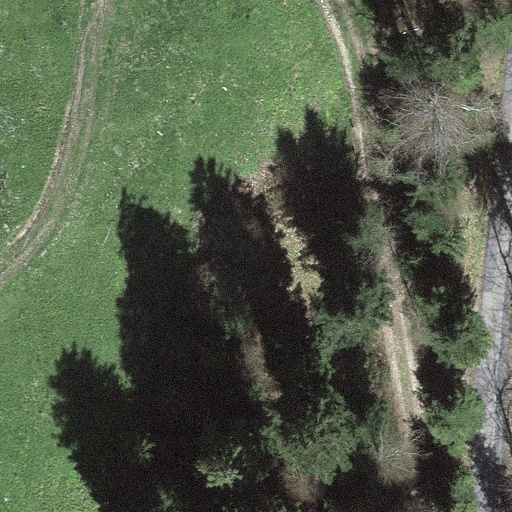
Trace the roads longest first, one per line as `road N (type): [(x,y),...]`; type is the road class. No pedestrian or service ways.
road 1 (track): [(431,511),(419,491),(351,35),(331,0)]
road 2 (unclassified): [(511,175),(488,511)]
road 3 (track): [(100,0),(66,182),(29,251),(0,283)]
